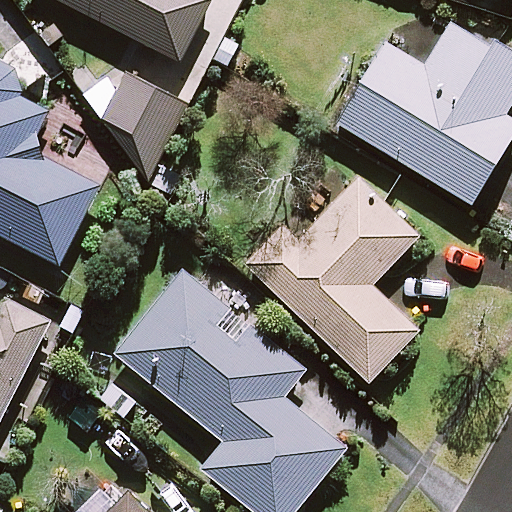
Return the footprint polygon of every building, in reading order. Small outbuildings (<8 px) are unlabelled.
[(57,0),(179,62),(210,0),(57,0)] [(489,50),(451,28),(426,70),(386,46),(338,125),(471,205),(511,137),(511,122),(504,117),(511,103),(511,55),(493,44),(489,50)] [(19,76),(0,65),(0,237),(56,267),(98,188),(29,151),(48,114),(9,94),(19,76)] [(187,106),(127,76),(105,120),(136,167),(154,172),(187,106)] [(417,238),(358,181),(299,243),(284,228),(247,266),(369,383),(418,332),(371,287),(417,238)] [(304,372),(183,273),(116,355),(224,444),(202,471),(253,511),(294,511),(345,450),(282,399),(304,372)] [(0,417),(47,324),(0,300),(0,417)] [(146,511),(127,493),(108,511),(146,511)]
